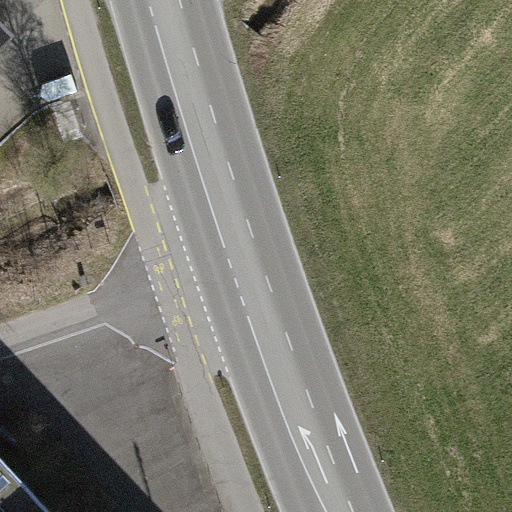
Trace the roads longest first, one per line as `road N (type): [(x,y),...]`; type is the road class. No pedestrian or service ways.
road 1 (secondary): [(337,511),(202,147)]
road 2 (track): [(0,339),(166,288)]
road 3 (secondary): [(157,0),(202,147)]
